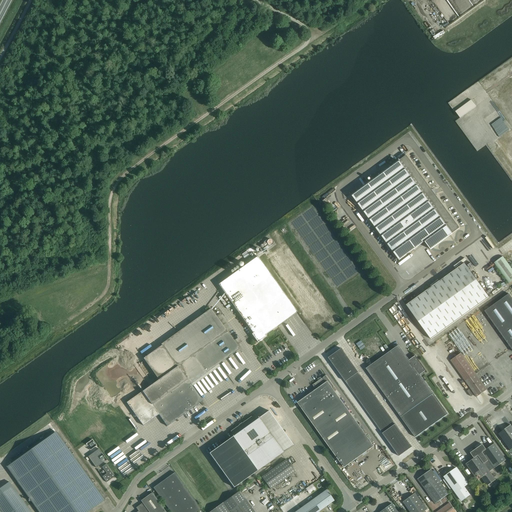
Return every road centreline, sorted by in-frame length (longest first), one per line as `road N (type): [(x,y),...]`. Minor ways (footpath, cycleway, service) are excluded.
road 1 (unclassified): [(115,511),(140,475),(268,385)]
road 2 (unclassified): [(511,390),(349,503)]
road 3 (unclassified): [(268,385),(390,294)]
road 4 (unknown): [(339,332),(423,452)]
road 5 (unclassified): [(349,503),(268,385)]
